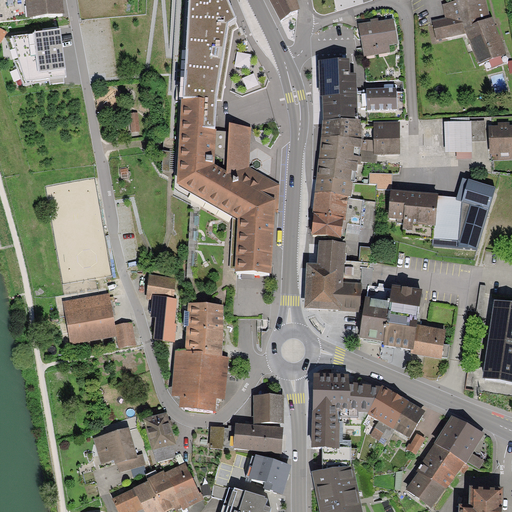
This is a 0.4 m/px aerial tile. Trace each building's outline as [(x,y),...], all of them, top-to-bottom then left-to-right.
[(0,0),(0,21),(65,13),(63,0),(0,0)] [(228,0),(188,0),(179,184),(241,219),(238,271),(272,275),(275,212),(278,212),(280,185),(250,168),(251,128),(230,125),(227,173),(215,166),(217,98),(229,27),(237,21),(228,0)] [(269,0),(281,22),(300,10),(296,0),(269,0)] [(492,18),(490,19),(486,0),(466,0),(443,5),(446,20),(433,23),(437,40),(466,34),(478,65),(485,62),(489,70),(508,62),(506,57),(508,56),(492,18)] [(393,20),(379,23),(378,19),(371,20),(372,23),(359,25),(364,57),(396,52),(395,46),(398,45),(393,20)] [(63,77),(66,77),(60,32),(57,32),(57,28),(5,35),(24,85),(49,81),(50,85),(64,83),(63,77)] [(324,121),(358,120),(357,97),(356,75),(351,75),(350,62),(320,63),(321,98),(323,98),(324,121)] [(397,89),(367,90),(367,95),(363,95),(363,107),(368,106),(368,112),(397,111),(397,89)] [(132,134),(141,133),(139,114),(129,115),(132,134)] [(358,120),(324,121),(322,138),(362,140),(363,126),(360,127),(360,120),(358,120)] [(400,122),(375,122),(374,141),(362,140),(362,163),(378,164),(378,155),(383,155),(400,155),(400,122)] [(489,122),(445,124),(446,152),(458,151),(458,159),(473,158),(472,142),(489,141),(489,127),(489,122)] [(498,126),(489,127),(489,141),(490,156),(493,155),(494,160),(511,159),(511,125),(510,126),(509,123),(498,124),(498,126)] [(353,183),(356,183),(358,172),(358,166),(361,166),(362,163),(362,140),(322,138),(317,180),(353,183)] [(392,175),(370,174),(369,185),(377,185),(377,190),(392,190),(392,175)] [(457,198),(439,197),(436,227),(435,227),(433,246),(477,250),(495,189),(463,179),(457,198)] [(316,194),(351,199),(353,183),(317,180),(316,194)] [(391,193),(389,220),(404,221),(403,231),(413,232),(414,225),(435,227),(436,227),(439,197),(402,194),(391,193)] [(351,199),(316,194),(313,210),(315,211),(312,236),(328,238),(346,240),(348,225),(361,226),(364,201),(351,199)] [(346,246),(320,243),(317,268),(307,268),(306,310),(361,313),(363,286),(373,286),(373,269),(370,268),(372,248),(361,247),(359,263),(346,262),(346,246)] [(186,279),(149,275),(146,300),(158,301),(154,340),(179,343),(186,279)] [(391,304),(384,344),(383,347),(413,352),(417,326),(422,291),(393,286),(391,304)] [(115,324),(110,294),(64,302),(72,345),(117,338),(115,324)] [(384,344),(391,304),(367,300),(360,340),(384,344)] [(226,401),(229,358),(223,358),(224,307),(189,303),(186,352),(176,352),(172,398),(180,398),(179,410),(216,414),(217,400),(226,401)] [(511,382),(511,305),(495,303),(484,379),(511,382)] [(136,346),(132,322),(115,324),(117,338),(119,348),(136,346)] [(413,355),(442,361),(442,358),(448,358),(449,345),(444,345),(446,331),(417,326),(413,352),(413,355)] [(353,374),(314,374),(313,409),(310,409),(310,452),(323,452),(339,452),(340,420),(349,421),(352,383),(353,374)] [(367,414),(382,387),(352,383),(349,421),(359,421),(360,413),(367,414)] [(393,429),(408,402),(382,387),(367,414),(380,422),(371,435),(385,445),(394,430),(393,429)] [(283,397),(256,397),(256,424),(283,424),(283,397)] [(394,430),(410,439),(425,412),(408,402),(393,429),(394,430)] [(176,445),(167,413),(144,420),(153,452),(173,446),(176,445)] [(473,454),(485,435),(452,417),(435,445),(465,463),(467,464),(468,462),(479,470),(485,461),(473,454)] [(251,426),(236,425),(234,450),(282,457),(284,429),(276,428),(251,426)] [(138,457),(130,428),(95,438),(102,463),(114,460),(115,464),(118,463),(120,473),(145,465),(142,455),(138,457)] [(225,429),(211,428),(210,449),(223,450),(225,429)] [(417,434),(411,444),(409,443),(405,450),(416,456),(426,439),(417,434)] [(465,463),(435,445),(419,474),(446,489),(465,463)] [(173,446),(153,452),(157,464),(176,458),(173,446)] [(339,452),(323,452),(322,471),(343,469),(344,452),(339,452)] [(283,495),(291,467),(257,457),(256,458),(253,458),(247,477),(250,479),(249,481),(255,482),(254,484),(265,487),(264,491),(272,493),(283,495)] [(193,478),(185,464),(113,498),(119,511),(137,511),(143,509),(144,511),(169,511),(178,508),(182,506),(184,511),(205,500),(193,478)] [(322,471),(311,473),(319,511),(363,511),(354,468),(343,469),(322,471)] [(446,489),(419,474),(407,490),(431,510),(446,489)] [(210,485),(201,486),(204,496),(212,494),(210,485)] [(503,511),(504,489),(469,488),(469,507),(460,507),(459,511),(503,511)] [(266,499),(230,489),(222,511),(271,511),(272,510),(266,508),(268,502),(265,501),(266,499)]
